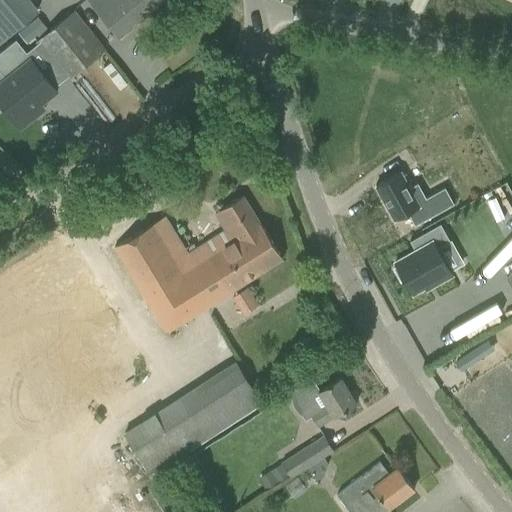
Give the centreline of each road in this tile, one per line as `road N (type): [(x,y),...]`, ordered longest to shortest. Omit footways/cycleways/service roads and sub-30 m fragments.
road 1 (tertiary): [(507,511),(400,369),(353,290),(317,206),(265,35)]
road 2 (residential): [(0,219),(265,35)]
road 3 (unclassified): [(265,35),(293,18),(446,53),(511,57)]
